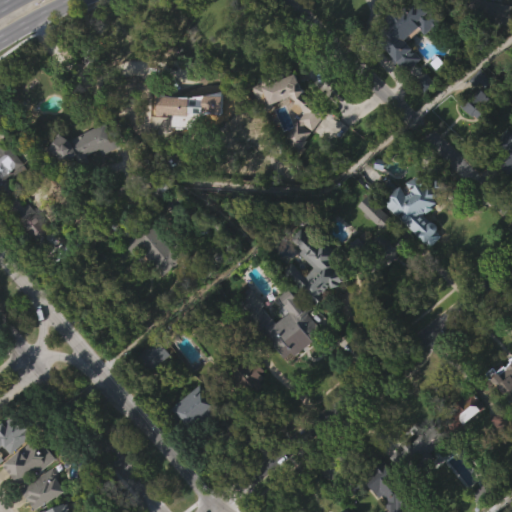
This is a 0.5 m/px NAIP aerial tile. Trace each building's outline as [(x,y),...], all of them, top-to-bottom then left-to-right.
[(435,0),(450,17),(470,0),(475,0),(481,6),(487,0),(435,0)] [(486,0),(510,5),(507,23),(494,22),(492,28),(484,27),(485,20),(465,15),(451,0),(486,0)] [(427,1),(432,7),(436,4),(446,17),(426,33),(422,28),(408,39),(424,58),(407,72),(399,62),(397,64),(391,57),(394,54),(390,49),(389,50),(381,41),(386,37),(383,34),(391,27),(388,24),(391,22),(388,18),(404,5),(407,9),(411,6),(412,8),(419,2),(422,6),(427,1)] [(420,89),(404,69),(418,58),(423,64),(439,51),(417,25),(371,63),(404,102),(420,89)] [(510,34),(467,26),(464,43),(507,51),(510,34)] [(294,71),(295,75),(298,73),(304,86),(309,90),(306,93),(329,111),(314,130),(307,125),(306,126),(314,131),(308,139),(310,140),(301,150),(287,140),(300,121),(301,122),(302,121),(301,120),(308,113),(296,104),(299,100),(294,96),(274,104),(275,106),(265,111),(254,86),(263,83),(261,78),(271,74),(275,83),(286,78),(282,70),(292,66),(294,71)] [(485,108),(475,118),(470,112),(467,115),(457,105),(474,86),(486,97),(480,103),(485,108)] [(283,171),(298,182),(321,148),(318,137),(312,134),(310,127),(302,122),(296,103),(269,112),(266,105),(258,108),(260,113),(252,116),(258,133),(264,138),(266,135),(292,126),(294,131),(289,138),(297,143),(303,141),(283,171)] [(424,124),(435,115),(426,103),(414,112),(424,124)] [(107,122),(114,134),(122,130),(128,142),(105,154),(101,149),(89,155),(93,162),(83,167),(78,156),(65,163),(58,152),(54,146),(63,133),(73,140),(107,122)] [(458,133),(475,151),(487,140),(470,122),(458,133)] [(511,171),(509,174),(494,160),(501,152),(493,144),(509,127),(511,129),(511,171)] [(18,198),(24,207),(30,202),(37,211),(23,221),(0,191),(0,149),(6,144),(21,164),(7,175),(22,194),(18,198)] [(66,170),(64,166),(52,172),(61,193),(75,187),(80,197),(90,193),(86,185),(100,179),(102,184),(117,178),(105,153),(66,170)] [(511,204),(511,162),(506,158),(492,172),(503,183),(494,193),(509,208),(511,204)] [(174,191),(160,201),(139,175),(153,164),(174,191)] [(432,183),(439,176),(449,186),(438,198),(441,203),(436,206),(437,209),(430,213),(429,212),(426,214),(433,221),(440,224),(441,228),(440,232),(444,236),(432,247),(390,206),(391,205),(379,193),(392,179),(401,188),(404,186),(410,195),(416,192),(410,183),(424,174),(430,178),(432,183)] [(391,222),(383,231),(354,205),(364,195),(391,222)] [(428,277),(442,264),(424,245),(441,229),(417,204),(406,214),(412,220),(406,226),(393,211),(379,225),(428,277)] [(42,240),(40,241),(25,223),(37,213),(52,231),(42,240)] [(159,228),(169,221),(164,213),(154,220),(159,228)] [(167,242),(171,247),(178,241),(189,255),(163,276),(145,253),(138,258),(123,239),(149,219),(167,242)] [(32,241),(14,227),(5,238),(22,253),(32,241)] [(303,227),(321,243),(324,239),(343,255),(336,262),(339,272),(349,270),(352,280),(338,284),(337,280),(334,280),(321,295),(325,298),(320,304),(300,287),(301,285),(285,272),(293,263),(307,275),(315,267),(301,254),(304,250),(292,240),(303,227)] [(384,232),(403,251),(378,276),(350,248),(360,238),(369,247),(384,232)] [(23,255),(38,269),(49,257),(33,243),(23,255)] [(180,290),(150,252),(124,273),(134,286),(141,280),(161,305),(180,290)] [(283,299),(314,332),(331,316),(333,319),(348,305),(302,256),(290,267),(301,279),(297,282),(312,298),(304,306),(291,292),(283,299)] [(388,268),(380,262),(372,272),(391,288),(404,274),(392,263),(388,268)] [(266,307),(278,322),(291,311),(287,306),(289,304),(283,298),(295,288),(302,296),(299,298),(331,335),(319,345),(316,341),(300,354),(297,350),(288,358),(278,347),(279,346),(241,302),(246,297),(244,295),(252,287),(268,305),(266,307)] [(235,329),(284,392),(323,361),(289,318),(277,328),(288,342),(275,352),(249,318),(235,329)] [(173,353),(153,371),(140,357),(160,339),(173,353)] [(251,360),(257,368),(262,364),(266,370),(262,373),(268,381),(264,384),(265,386),(256,393),(254,389),(250,392),(247,388),(243,391),(237,382),(240,380),(234,371),(250,359),(251,360)] [(511,401),(489,373),(496,367),(499,372),(506,366),(508,368),(511,364),(511,401)] [(137,384),(152,402),(171,386),(156,368),(137,384)] [(224,408),(197,433),(176,410),(204,385),(224,408)] [(262,402),(251,388),(229,404),(246,427),(264,414),(257,405),(262,402)] [(511,388),(494,398),(493,397),(489,400),(505,428),(511,424),(511,388)] [(486,409),(457,433),(449,423),(451,420),(447,415),(455,408),(454,407),(473,391),(487,408),(486,409)] [(35,433),(12,454),(5,446),(0,450),(0,428),(17,413),(35,433)] [(172,435),(188,459),(218,439),(201,415),(172,435)] [(456,458),(484,437),(471,421),(444,442),(456,458)] [(448,443),(432,453),(436,458),(411,479),(392,458),(401,450),(396,444),(401,440),(405,445),(411,440),(414,443),(437,423),(450,438),(446,441),(448,443)] [(47,463),(22,485),(5,465),(33,441),(46,457),(43,459),(47,463)] [(9,484),(30,465),(11,444),(0,454),(0,490),(3,488),(0,485),(0,478),(2,476),(9,484)] [(390,487),(409,505),(429,483),(439,472),(426,459),(411,474),(406,469),(390,487)] [(385,462),(391,469),(393,467),(418,498),(402,511),(399,508),(395,511),(393,511),(387,504),(390,502),(385,496),(382,498),(363,474),(377,463),(380,466),(385,462)] [(66,492),(37,511),(22,488),(53,468),(57,469),(60,473),(60,477),(58,479),(66,492)] [(17,511),(21,511),(46,489),(29,471),(2,495),(17,511)] [(502,485),(489,508),(477,501),(479,499),(475,497),(483,483),(487,486),(492,478),(502,485)] [(399,511),(381,492),(362,510),(364,511),(399,511)] [(26,511),(58,511),(52,499),(26,511)] [(71,511),(40,511),(69,500),(73,511),(71,511)]
